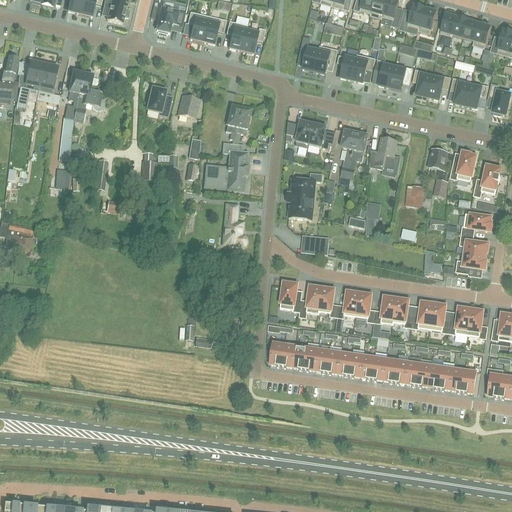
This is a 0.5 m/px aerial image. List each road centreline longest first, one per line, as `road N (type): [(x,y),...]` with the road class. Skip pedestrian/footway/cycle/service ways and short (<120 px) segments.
road 1 (primary): [(511,493),(244,455)]
road 2 (residential): [(511,411),(255,372)]
road 3 (residential): [(266,241),(329,273),(511,302)]
road 4 (residential): [(243,509),(28,486),(11,486),(0,497)]
road 5 (primary): [(244,455),(0,415)]
road 6 (primary): [(0,439),(244,455)]
road 7 (residential): [(511,140),(492,143),(282,94)]
road 8 (residential): [(282,94),(270,81),(132,48)]
road 9 (residential): [(282,94),(266,241)]
road 10 (residential): [(132,48),(0,17)]
road 11 (residential): [(266,241),(255,372)]
